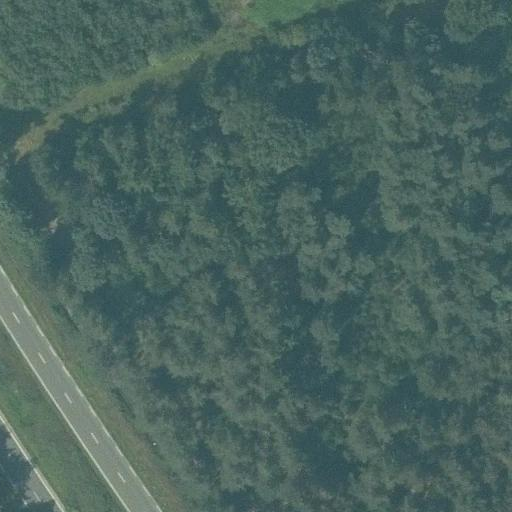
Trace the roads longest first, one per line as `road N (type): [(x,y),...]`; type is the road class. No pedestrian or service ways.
road 1 (primary): [(155,511),(0,276)]
road 2 (track): [(442,0),(216,78)]
